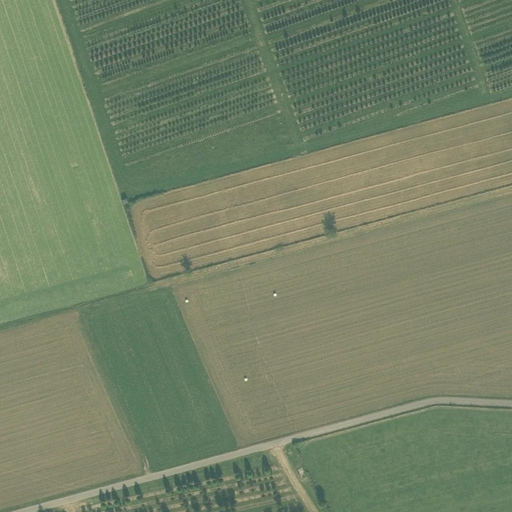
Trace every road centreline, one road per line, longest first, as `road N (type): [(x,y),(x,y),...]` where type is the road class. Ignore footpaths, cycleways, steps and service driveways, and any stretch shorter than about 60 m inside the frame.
road 1 (track): [(23,511),(436,400),(511,404)]
road 2 (track): [(79,307),(511,190)]
road 3 (track): [(152,477),(79,307)]
